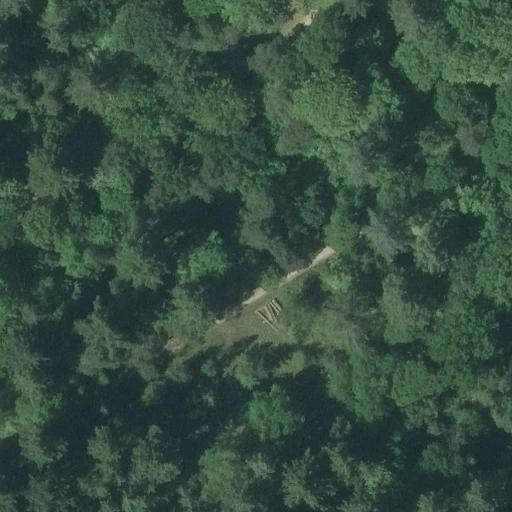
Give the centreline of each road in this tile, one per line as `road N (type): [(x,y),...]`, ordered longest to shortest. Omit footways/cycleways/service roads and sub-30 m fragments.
road 1 (track): [(0,441),(161,359),(511,146)]
road 2 (track): [(0,357),(132,256),(337,0)]
